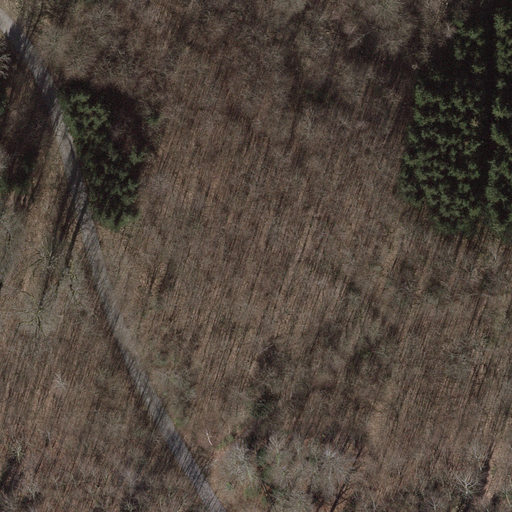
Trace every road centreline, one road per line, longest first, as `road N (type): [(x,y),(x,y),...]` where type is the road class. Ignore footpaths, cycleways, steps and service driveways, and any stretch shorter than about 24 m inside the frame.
road 1 (track): [(218,511),(140,378),(43,76),(0,18)]
road 2 (track): [(200,482),(337,368),(425,328),(511,308)]
